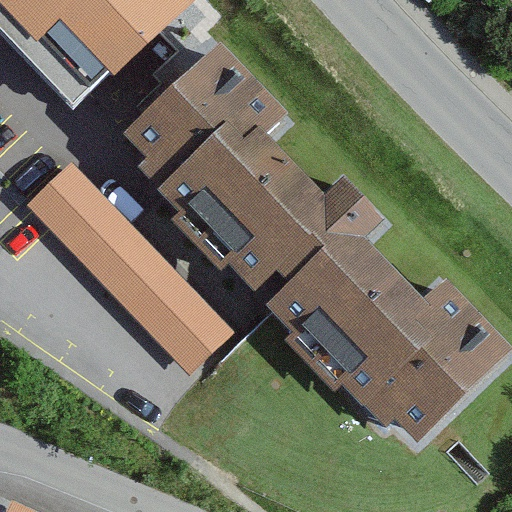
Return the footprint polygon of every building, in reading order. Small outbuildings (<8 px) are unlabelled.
[(171,0),(0,0),(0,13),(76,92),(171,0)] [(278,131),(214,61),(107,155),(175,227),(258,150),(278,131)] [(258,150),(175,227),(162,239),(210,288),(224,274),(263,327),(353,250),(370,229),(329,186),(308,207),(258,150)] [(226,332),(69,168),(33,203),(190,367),(226,332)] [(406,446),(506,361),(443,281),(406,305),(353,250),(263,327),(367,436),(387,426),(406,446)]
